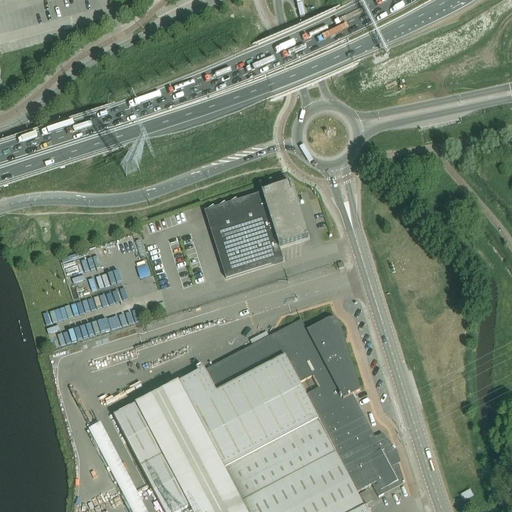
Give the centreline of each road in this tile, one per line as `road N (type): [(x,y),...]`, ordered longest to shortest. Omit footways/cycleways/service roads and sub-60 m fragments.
road 1 (trunk): [(0,173),(265,83),(445,0)]
road 2 (trunk): [(397,0),(258,63),(0,154)]
road 3 (unknown): [(347,285),(323,283),(233,307),(69,361),(61,368),(66,396)]
road 4 (secondary): [(0,208),(144,197),(297,142)]
road 5 (tertiary): [(442,511),(356,243)]
road 6 (secondary): [(218,0),(89,63),(29,116),(0,130)]
road 7 (unknown): [(151,369),(347,285)]
road 8 (secondary): [(511,86),(350,115)]
road 9 (secondary): [(357,138),(511,99)]
road 10 (unknown): [(216,283),(181,292),(160,245),(164,231),(190,224),(200,230)]
